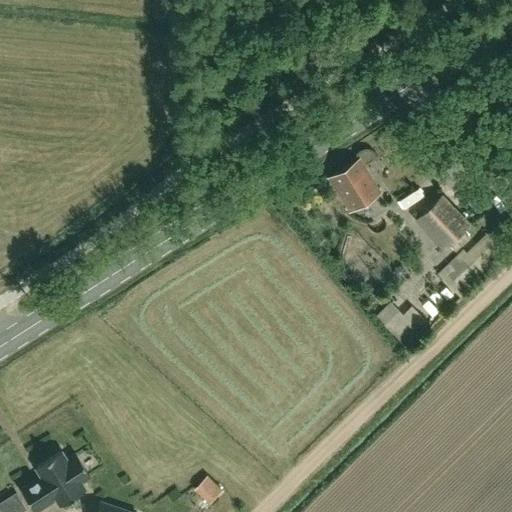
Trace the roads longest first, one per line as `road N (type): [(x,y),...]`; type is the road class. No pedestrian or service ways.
road 1 (secondary): [(0,346),(511,19)]
road 2 (track): [(261,511),(511,266)]
